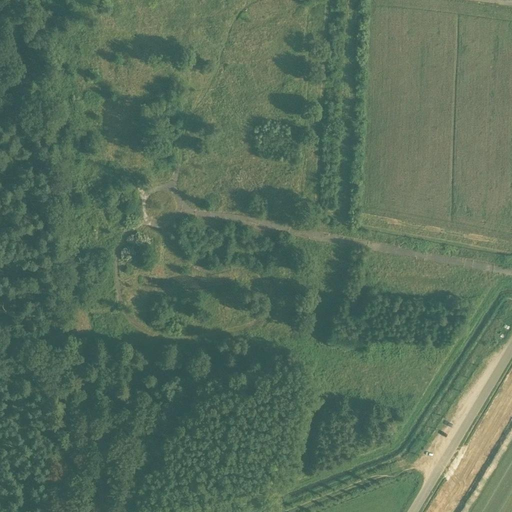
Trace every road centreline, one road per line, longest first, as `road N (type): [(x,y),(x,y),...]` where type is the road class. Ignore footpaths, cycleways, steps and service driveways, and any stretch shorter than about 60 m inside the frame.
road 1 (track): [(180,211),(511,273)]
road 2 (unclassified): [(412,511),(511,347)]
road 3 (track): [(141,210),(144,195),(159,186),(180,200),(172,224),(159,227),(143,216)]
